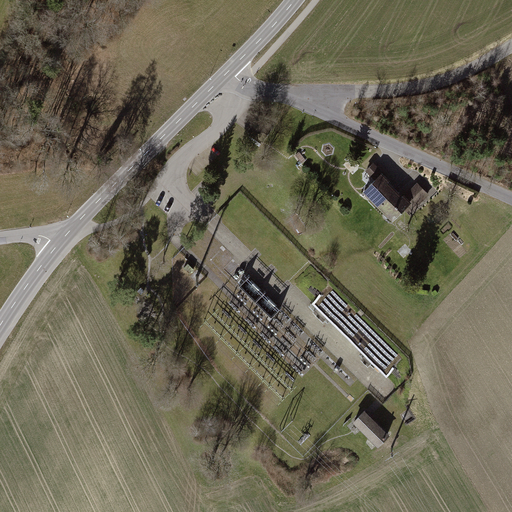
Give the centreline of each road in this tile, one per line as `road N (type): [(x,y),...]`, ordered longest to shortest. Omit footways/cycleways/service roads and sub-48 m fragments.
road 1 (residential): [(308,93),(337,120),(511,199)]
road 2 (secondary): [(68,232),(227,72)]
road 3 (unclassified): [(308,93),(420,86),(511,46)]
